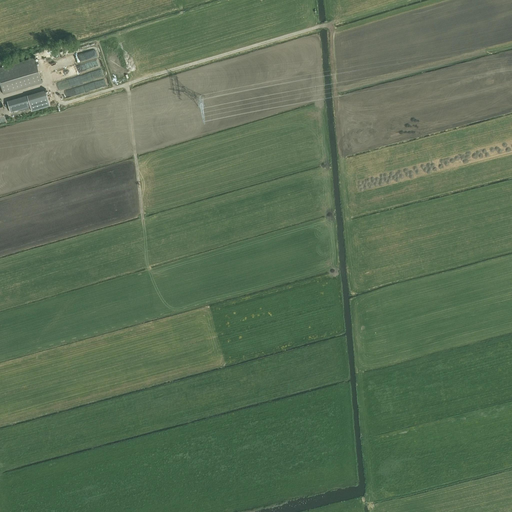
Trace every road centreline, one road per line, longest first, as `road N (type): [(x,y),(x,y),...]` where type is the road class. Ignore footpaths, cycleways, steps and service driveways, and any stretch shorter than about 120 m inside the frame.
road 1 (track): [(61,104),(332,22)]
road 2 (track): [(332,22),(355,288)]
